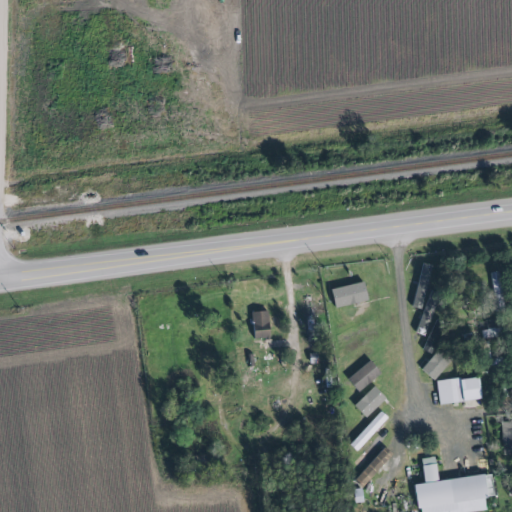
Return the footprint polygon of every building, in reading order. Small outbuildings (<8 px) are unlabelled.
[(408,308),(419,311),(432,267),(421,264),(408,308)] [(493,301),(503,299),(498,271),(488,273),(493,301)] [(363,303),(360,284),(327,289),(330,308),(363,303)] [(249,323),(264,324),(264,313),(249,313),(249,323)] [(337,349),(340,356),(375,340),(372,333),(337,349)] [(380,377),(371,362),(344,378),(353,393),(380,377)] [(433,383),(437,406),(477,399),(473,376),(433,383)] [(350,406),(362,419),(382,400),(370,387),(350,406)] [(357,470),(386,435),(379,430),(369,442),(350,465),(357,470)] [(511,430),(500,431),(501,452),(511,451),(511,430)] [(388,455),(380,448),(351,482),(359,489),(388,455)] [(482,511),(480,498),(491,497),(488,475),(434,482),(431,458),(418,460),(421,484),(411,485),(414,511),(482,511)]
